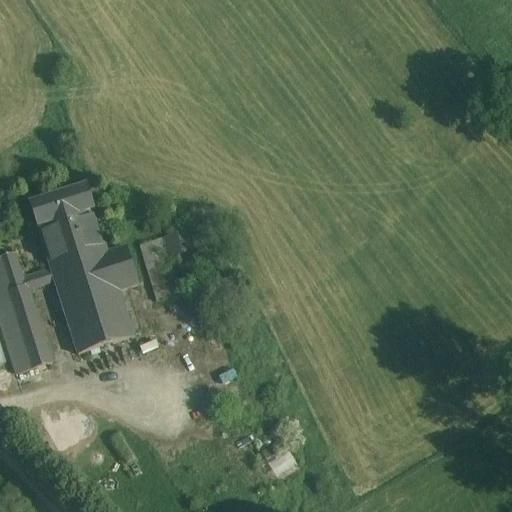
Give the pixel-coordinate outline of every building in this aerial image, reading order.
[(37,210),(46,239),(104,221),(95,192),(37,210)] [(46,239),(83,362),(141,344),(127,298),(146,292),(133,249),(114,255),(104,221),(46,239)] [(198,233),(164,242),(173,272),(207,262),(198,233)] [(0,263),(0,318),(19,380),(54,369),(21,257),(0,263)] [(0,369),(9,367),(0,338),(0,369)] [(226,391),(240,383),(234,371),(220,378),(226,391)]
